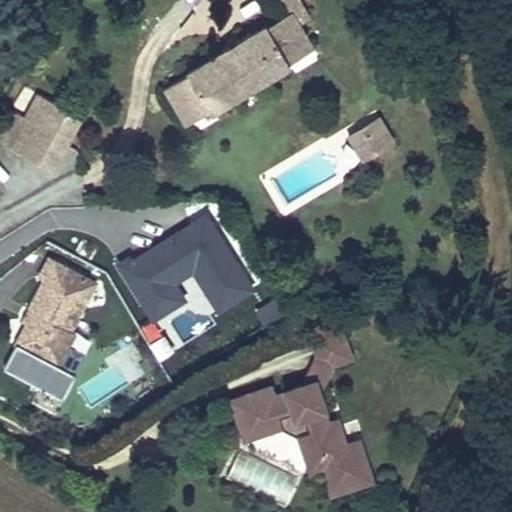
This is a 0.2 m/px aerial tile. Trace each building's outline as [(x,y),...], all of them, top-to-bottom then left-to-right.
[(284,0),(291,11),(290,25),(303,46),(290,53),(293,58),(314,47),(310,16),(300,0),(284,0)] [(290,25),(291,11),(267,24),(273,34),(290,25)] [(303,46),(290,25),(273,34),(267,24),(250,33),(249,32),(237,39),(239,42),(230,48),(228,45),(216,52),(217,53),(188,71),(189,73),(165,87),(187,124),(210,109),(211,111),(290,62),(289,60),(293,58),(290,53),(303,46)] [(23,119),(13,114),(9,112),(0,129),(0,138),(53,167),(81,114),(38,91),(25,115),(23,119)] [(15,110),(13,114),(23,119),(25,115),(15,110)] [(362,126),(377,152),(394,141),(379,115),(362,126)] [(364,159),(377,152),(362,126),(348,133),(364,159)] [(129,252),(115,261),(153,320),(187,299),(177,282),(192,273),(217,312),(256,288),(206,210),(132,257),(129,252)] [(31,310),(25,322),(15,342),(16,342),(60,365),(70,345),(76,333),(72,331),(98,281),(48,255),(37,275),(43,278),(27,308),(31,310)] [(264,325),(284,312),(275,297),(254,310),(264,325)] [(21,319),(25,322),(31,310),(27,308),(21,319)] [(330,358),(331,362),(351,355),(341,327),(312,336),(319,356),(322,355),(330,358)] [(174,350),(164,333),(149,343),(160,359),(174,350)] [(60,365),(16,342),(3,367),(63,398),(76,373),(60,365)] [(60,365),(76,373),(86,354),(70,345),(60,365)] [(319,356),(306,382),(307,385),(315,389),(319,388),(331,362),(330,358),(322,355),(319,356)] [(320,452),(325,465),(334,490),(372,477),(359,439),(345,444),(337,419),(328,422),(323,408),(325,407),(319,388),(315,389),(307,385),(306,382),(288,388),(288,390),(274,395),(270,385),(233,398),(241,423),(254,419),(259,432),(279,425),(301,435),(307,456),(320,452)] [(222,429),(233,426),(229,415),(218,419),(222,429)] [(245,436),(259,432),(254,419),(241,423),(245,436)] [(312,469),(325,465),(320,452),(307,456),(312,469)]
